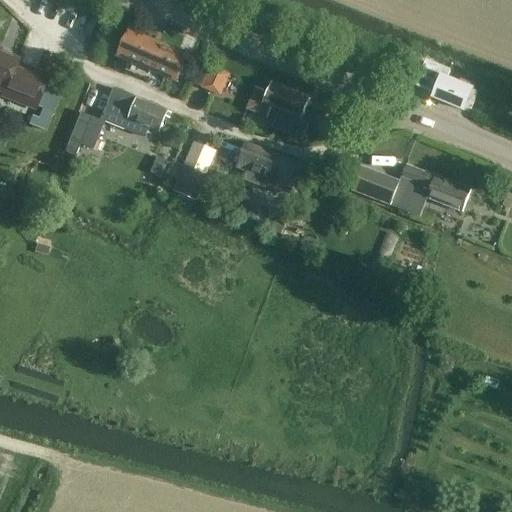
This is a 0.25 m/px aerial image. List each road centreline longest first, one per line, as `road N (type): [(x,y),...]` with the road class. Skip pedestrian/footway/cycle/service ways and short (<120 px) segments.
road 1 (residential): [(10,0),(98,71),(293,151),(348,142),(379,100)]
road 2 (tertiary): [(379,100),(141,0)]
road 3 (tertiary): [(511,157),(379,100)]
